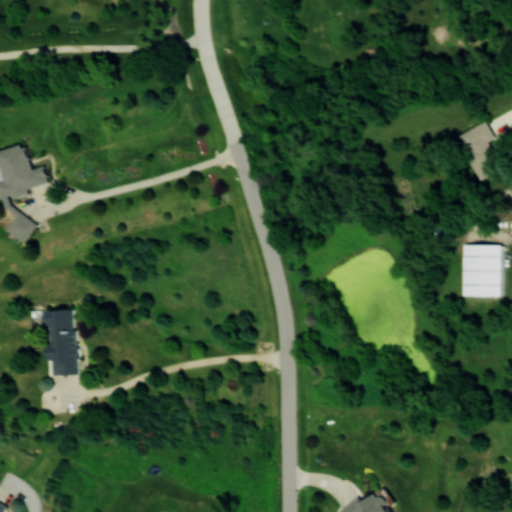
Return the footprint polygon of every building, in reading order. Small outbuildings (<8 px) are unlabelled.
[(480,180),(505,167),(490,140),(495,138),(486,121),(457,136),(480,180)] [(0,197),(48,185),(43,166),(30,170),(23,145),(0,150),(0,197)] [(502,244),(463,244),(463,295),(501,296),(502,244)] [(76,374),(74,310),(46,311),(47,360),(52,360),(53,374),(76,374)] [(339,511),(340,511),(389,511),(374,488),(339,511)] [(0,511),(6,511),(9,508),(0,502),(0,511)]
